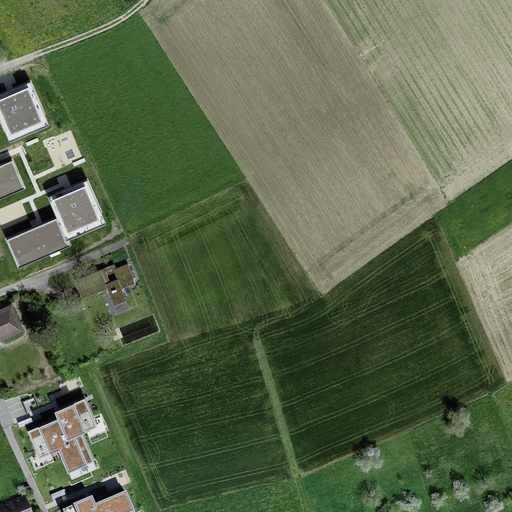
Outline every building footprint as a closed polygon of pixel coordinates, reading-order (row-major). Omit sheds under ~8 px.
[(50,125),(31,83),(0,95),(0,120),(0,121),(10,143),(50,125)] [(0,199),(25,188),(12,161),(0,166),(0,199)] [(67,240),(105,224),(86,181),(47,198),(56,220),(7,242),(19,269),(70,247),(67,240)] [(114,271),(118,281),(107,285),(102,272),(76,281),(83,299),(86,298),(107,290),(114,307),(126,302),(120,286),(134,281),(128,266),(114,271)] [(0,340),(19,331),(9,310),(0,313),(0,340)] [(59,421),(28,433),(39,459),(57,451),(67,473),(94,462),(82,433),(96,428),(85,401),(56,413),(59,421)] [(132,511),(125,494),(95,507),(92,499),(63,511),(132,511)]
